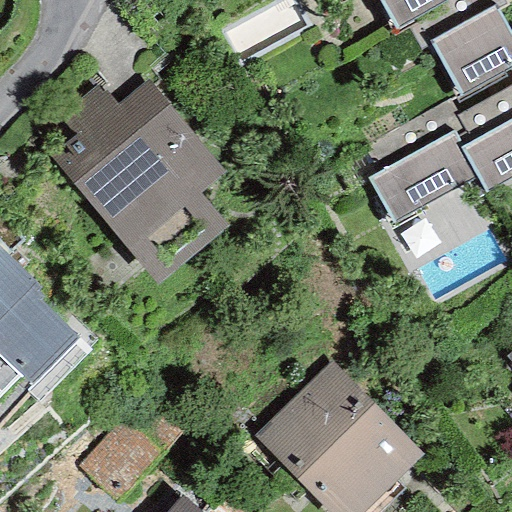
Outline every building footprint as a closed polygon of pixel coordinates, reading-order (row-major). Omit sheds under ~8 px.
[(378,0),(396,30),(405,25),(447,0),(335,0),(338,5),(345,0),(378,0)] [(459,96),(511,66),(511,38),(495,10),(503,5),(500,0),(447,0),(405,25),(420,51),(430,45),(459,96)] [(51,154),(157,283),(227,226),(199,192),(222,173),(146,80),(116,105),(100,85),(61,116),(75,135),(51,154)] [(475,178),(484,194),(511,179),(511,84),(455,114),(452,116),(461,132),(454,135),(461,147),(458,148),(475,178)] [(353,155),(393,225),(475,178),(458,148),(461,147),(454,135),(461,132),(452,116),(455,114),(447,101),(353,155)] [(0,249),(0,393),(19,374),(30,384),(76,337),(38,300),(42,296),(36,291),(39,288),(0,249)] [(251,437),(322,511),(363,511),(423,455),(332,359),(251,437)] [(166,511),(199,511),(181,495),(166,511)]
